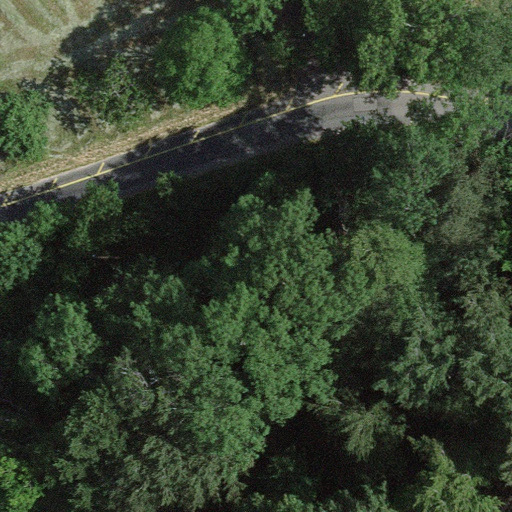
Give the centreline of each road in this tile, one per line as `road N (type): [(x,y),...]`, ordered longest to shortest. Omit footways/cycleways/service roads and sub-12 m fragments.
road 1 (residential): [(511,108),(356,109),(219,142),(0,222)]
road 2 (track): [(279,0),(356,109)]
